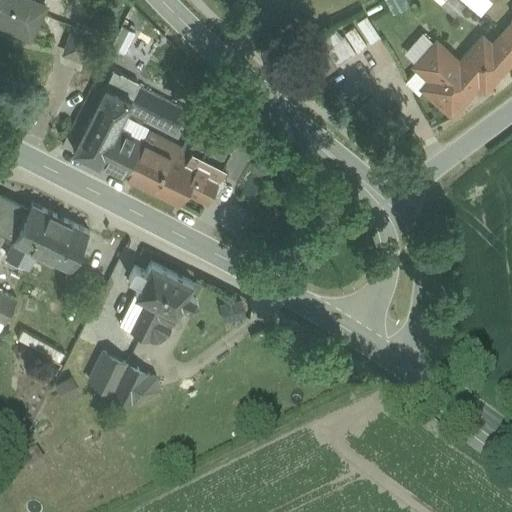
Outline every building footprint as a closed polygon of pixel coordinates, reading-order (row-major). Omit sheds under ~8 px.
[(46,6),(33,0),(0,0),(0,24),(30,38),(46,6)] [(441,0),(451,11),(462,1),(461,0),(441,0)] [(468,0),(482,11),(490,0),(468,0)] [(379,35),(366,15),(357,21),(370,41),(379,35)] [(511,20),(511,22),(511,23),(502,33),(511,42),(511,20)] [(89,25),(77,21),(74,31),(71,30),(63,54),(84,61),(92,37),(86,35),(89,25)] [(366,44),(354,26),(345,32),(357,50),(366,44)] [(492,44),(482,35),(458,62),(477,80),(484,86),(509,60),(508,59),(511,54),(511,42),(502,33),(492,44)] [(343,35),(324,47),(335,64),(354,51),(343,35)] [(458,62),(436,41),(416,63),(431,76),(423,85),(451,110),(477,80),(458,62)] [(431,76),(416,63),(408,71),(423,85),(431,76)] [(131,96),(137,84),(139,81),(113,68),(105,83),(131,96)] [(105,83),(72,148),(98,161),(119,121),(125,109),(131,96),(105,83)] [(186,109),(137,84),(131,96),(125,109),(142,117),(144,112),(176,129),(186,109)] [(369,96),(357,109),(366,117),(378,104),(369,96)] [(128,116),(124,123),(121,131),(141,140),(141,139),(146,128),(148,125),(128,116)] [(119,121),(98,161),(124,174),(142,139),(141,139),(141,140),(121,131),(124,123),(119,121)] [(210,189),(217,175),(233,145),(201,127),(190,150),(185,161),(195,166),(184,187),(205,198),(210,189)] [(185,161),(190,150),(146,128),(141,139),(142,139),(124,174),(125,175),(126,174),(178,200),(184,187),(195,166),(185,161)] [(217,175),(210,189),(218,192),(224,179),(217,175)] [(29,208),(0,193),(0,228),(5,231),(15,236),(29,208)] [(89,228),(32,200),(29,208),(15,236),(13,238),(71,266),(89,228)] [(145,270),(140,280),(135,292),(146,297),(155,302),(172,269),(151,259),(145,270)] [(140,280),(145,270),(135,265),(130,275),(140,280)] [(193,280),(172,269),(155,302),(165,307),(177,313),(182,302),(190,306),(196,305),(198,300),(196,295),(187,291),(193,280)] [(17,296),(0,287),(0,317),(5,320),(6,320),(17,296)] [(119,323),(130,329),(146,297),(135,292),(119,323)] [(146,297),(130,329),(140,334),(155,302),(146,297)] [(227,316),(244,312),(241,300),(224,305),(227,316)] [(155,302),(140,334),(149,338),(165,307),(155,302)] [(166,334),(177,313),(165,307),(149,338),(166,334)] [(23,324),(17,334),(57,358),(63,348),(23,324)] [(112,390),(126,361),(103,350),(89,379),(112,390)] [(155,375),(126,361),(112,390),(133,400),(159,387),(155,375)] [(78,392),(71,378),(57,385),(65,399),(78,392)] [(26,454),(7,464),(13,477),(32,467),(26,454)]
